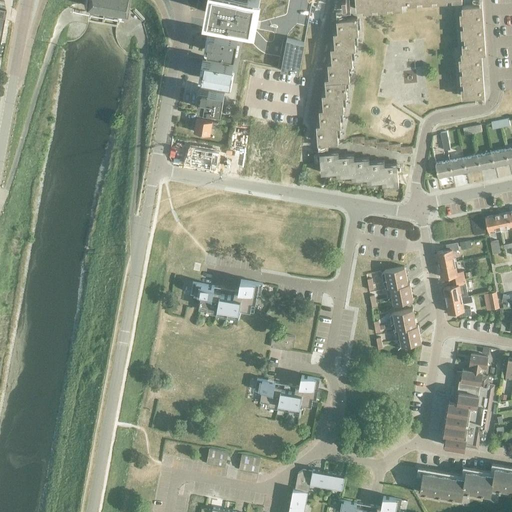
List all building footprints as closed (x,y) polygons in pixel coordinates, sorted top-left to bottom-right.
[(127,10),(128,0),(84,0),(84,3),(83,6),(126,13),(127,10)] [(197,11),(185,75),(239,85),(243,62),(281,69),(299,73),(304,42),(311,0),(202,0),(201,12),(197,11)] [(372,9),(371,0),(355,0),(357,10),(363,9),(364,12),(372,11),(371,9),(372,9)] [(387,8),(386,0),(371,0),(372,9),(378,8),(378,11),(387,10),(386,8),(387,8)] [(480,20),(479,5),(462,7),(463,13),(460,13),(461,22),(463,21),(480,20)] [(355,34),(357,34),(358,34),(357,18),(339,19),(340,34),(355,34)] [(480,20),(463,21),(464,28),(461,28),(462,36),(464,36),(481,35),(480,20)] [(358,41),(357,34),(355,34),(340,34),(336,35),(337,50),(351,49),(354,49),(355,49),(355,41),(358,41)] [(483,51),(481,35),(464,36),(465,51),(478,50),(478,51),(483,51)] [(354,56),(354,49),(351,49),(337,50),(333,50),(334,65),(348,64),(348,65),(351,65),(352,64),(352,56),(354,56)] [(479,65),(478,51),(478,50),(465,51),(461,51),(462,58),(459,58),(460,67),(462,67),(479,65)] [(349,80),(349,71),(352,71),(351,65),(348,65),(348,64),(334,65),(331,65),(332,81),(345,80),(349,80)] [(463,73),(460,74),(461,82),(463,82),(480,81),(479,65),(462,67),(463,73)] [(394,93),(393,105),(413,106),(414,73),(398,73),(397,93),(394,93)] [(345,80),(332,81),(328,81),(329,96),(343,95),(343,96),(346,96),(345,80)] [(482,96),(480,81),(463,82),(464,88),(461,88),(462,97),(464,97),(482,96)] [(201,89),(198,108),(222,111),(224,93),(201,89)] [(329,96),(325,96),(326,111),(340,110),(340,111),(343,111),(344,111),(343,103),(346,102),(346,96),(343,96),(343,95),(329,96)] [(341,126),(340,118),(343,118),(343,111),(340,111),(340,110),(326,111),(322,111),(323,127),(337,126),(340,126),(341,126)] [(217,127),(218,123),(196,119),(194,132),(210,135),(211,127),(217,127)] [(340,133),(340,126),(337,126),(323,127),(319,127),(320,143),(338,141),(338,133),(340,133)] [(447,132),(440,133),(442,142),(444,151),(450,149),(449,141),(447,132)] [(203,165),(205,150),(189,148),(187,163),(203,165)] [(506,149),(492,152),(495,166),(509,163),(506,149)] [(492,152),(478,155),(481,169),(495,166),(492,152)] [(335,158),(336,158),(336,155),(321,156),(322,173),(336,172),(335,158)] [(478,155),(464,158),(467,172),(481,169),(478,155)] [(350,158),(336,158),(335,158),(336,172),(336,176),(352,175),(351,161),(350,158)] [(464,158),(450,161),(453,174),(467,172),(464,158)] [(351,161),(352,175),(352,179),(367,178),(366,164),(366,160),(351,161)] [(453,174),(450,161),(436,164),(438,177),(453,174)] [(382,181),(381,167),(381,163),(366,164),(367,178),(367,182),(382,181)] [(381,167),(382,181),(382,185),(398,184),(396,166),(381,167)] [(509,213),(497,215),(501,231),(505,230),(505,228),(511,227),(509,213)] [(501,231),(497,215),(485,218),(488,232),(494,230),(495,232),(501,231)] [(493,254),(500,252),(498,241),(490,242),(493,254)] [(439,265),(455,261),(454,257),(453,258),(452,251),(458,250),(457,243),(445,245),(446,251),(436,253),(439,265)] [(455,261),(439,265),(441,278),(451,276),(452,281),(464,278),(462,271),(456,273),(454,262),(455,262),(455,261)] [(386,280),(406,276),(404,268),(385,271),(381,274),(386,280)] [(406,276),(386,280),(383,282),(387,288),(407,285),(407,284),(406,276)] [(453,286),(443,288),(445,300),(467,296),(464,278),(452,281),(453,286)] [(234,297),(225,296),(220,295),(221,291),(214,290),(214,287),(192,283),(190,294),(201,296),(198,310),(216,313),(215,316),(237,320),(239,310),(253,312),(256,294),(260,295),(262,284),(240,280),(238,291),(235,291),(234,297)] [(407,285),(387,288),(386,289),(391,296),(411,292),(409,284),(407,284),(407,285)] [(487,293),(490,309),(498,307),(495,291),(487,293)] [(411,292),(391,296),(388,298),(393,304),(413,300),(411,292)] [(467,296),(445,300),(448,313),(458,312),(459,316),(470,314),(469,307),(463,309),(462,304),(472,302),(470,295),(467,296)] [(394,321),(414,318),(412,309),(393,313),(389,316),(394,321)] [(414,318),(394,321),(391,324),(395,330),(416,326),(414,318)] [(418,325),(416,326),(395,330),(394,331),(399,337),(419,334),(418,325)] [(293,347),(295,337),(276,334),(272,337),(270,347),(289,350),(293,347)] [(419,334),(399,337),(396,340),(401,346),(397,349),(398,349),(401,346),(421,342),(419,334)] [(445,425),(443,435),(446,435),(444,446),(464,449),(465,446),(478,448),(479,440),(480,430),(486,431),(488,419),(490,408),(492,393),(493,385),(486,384),(488,373),(488,371),(489,367),(489,365),(487,364),(486,364),(487,357),(470,355),(469,366),(470,366),(470,369),(469,371),(462,370),(461,373),(457,372),(455,387),(452,402),(448,402),(447,413),(445,425)] [(294,393),(286,391),(281,391),(282,387),(274,386),(275,383),(256,379),(254,390),(262,392),(260,402),(268,403),(268,408),(299,413),(300,406),(311,408),(313,399),(316,400),(319,380),(301,376),(299,387),(296,386),(294,393)] [(228,452),(209,449),(207,463),(226,466),(228,452)] [(261,458),(242,455),(239,469),(258,472),(261,458)] [(491,466),(490,473),(488,487),(491,487),(498,489),(498,490),(500,490),(500,489),(503,490),(507,468),(491,466)] [(511,468),(507,468),(503,490),(511,490),(511,468)] [(464,478),(462,491),(467,492),(466,493),(468,493),(468,492),(474,493),(478,471),(465,469),(464,478)] [(342,489),(345,476),(312,470),(312,472),(302,470),(297,474),(294,490),(293,490),(288,511),(302,511),(306,492),(308,492),(310,483),(342,489)] [(432,495),(436,473),(422,471),(419,492),(424,493),(424,494),(426,495),(427,494),(432,495)] [(490,473),(478,471),(474,493),(480,494),(480,495),(482,496),(483,494),(490,495),(491,487),(488,487),(490,473)] [(449,475),(436,473),(432,495),(438,495),(438,496),(439,497),(440,496),(446,497),(449,475)] [(449,475),(446,497),(452,498),(452,499),(454,499),(454,498),(461,499),(462,491),(464,478),(449,475)] [(376,511),(398,511),(400,500),(382,497),(381,508),(377,507),(376,511)] [(364,511),(362,511),(363,508),(355,507),(356,504),(338,500),(336,511),(340,511),(364,511)]
